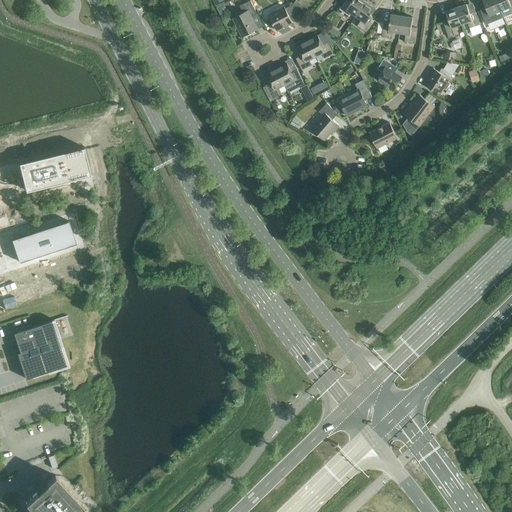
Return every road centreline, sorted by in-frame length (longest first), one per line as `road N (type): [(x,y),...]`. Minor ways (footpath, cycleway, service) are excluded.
road 1 (secondary): [(94,0),(185,176),(347,406)]
road 2 (secondary): [(375,380),(240,205),(122,0)]
road 3 (residential): [(341,155),(352,122),(398,99),(413,79),(425,57),(431,0)]
road 4 (primary): [(511,247),(375,380)]
road 5 (primary): [(400,413),(511,305)]
road 6 (primary): [(347,406),(238,511)]
